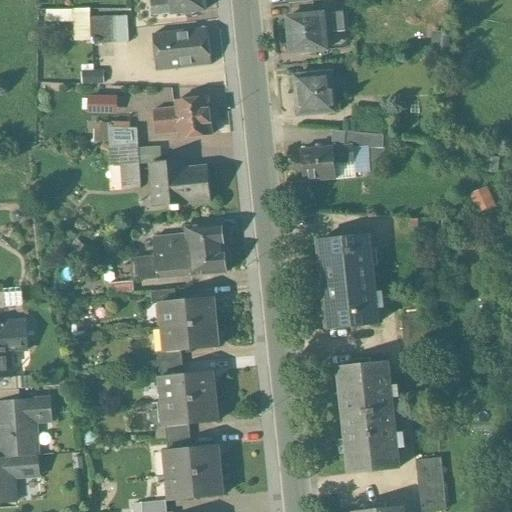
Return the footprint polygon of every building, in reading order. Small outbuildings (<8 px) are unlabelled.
[(153,0),(155,15),(205,9),(204,0),(153,0)] [(315,1),(290,4),(291,17),(316,14),(315,1)] [(291,17),(288,17),(292,53),(332,49),(331,38),(326,39),(323,16),(323,14),(316,14),(291,17)] [(343,14),(323,16),(326,39),(331,38),(345,37),(343,14)] [(114,17),(90,18),(91,43),(115,43),(114,17)] [(129,42),(128,17),(114,17),(115,43),(129,42)] [(208,28),(154,35),(158,72),(213,66),(208,28)] [(331,73),(298,76),(294,80),(295,90),(300,91),(302,114),(341,110),(340,103),(334,103),(331,73)] [(120,104),(120,95),(92,95),(92,104),(120,104)] [(209,99),(177,102),(178,109),(155,111),(158,134),(180,132),(181,138),(212,135),(209,99)] [(353,121),(345,120),(344,132),(350,132),(384,135),(386,136),(389,111),(354,108),(353,121)] [(138,130),(108,128),(109,146),(139,146),(138,130)] [(344,132),(330,130),(332,148),(353,147),(350,132),(344,132)] [(368,148),(383,148),(383,137),(384,135),(350,132),(353,147),(368,145),(368,148)] [(385,152),(395,155),(395,139),(383,137),(383,148),(385,148),(385,152)] [(354,163),(355,175),(370,174),(368,148),(368,145),(353,147),(354,163)] [(139,146),(109,146),(110,165),(121,165),(122,164),(140,163),(139,146)] [(332,148),(300,150),(302,181),(334,179),(333,164),(354,163),(353,147),(332,148)] [(383,148),(368,148),(370,174),(371,178),(385,178),(385,152),(385,148),(383,148)] [(185,161),(150,164),(155,207),(211,201),(207,167),(185,169),(185,161)] [(140,163),(122,164),(121,165),(123,189),(141,188),(140,163)] [(487,185),(468,193),(477,213),(496,204),(487,185)] [(222,224),(186,228),(187,235),(154,238),(155,255),(225,248),(222,224)] [(369,236),(318,241),(326,314),(327,329),(378,324),(369,236)] [(225,248),(155,255),(155,256),(141,257),(143,273),(157,272),(157,279),(227,272),(225,248)] [(133,281),(109,284),(110,295),(134,293),(133,281)] [(3,291),(3,293),(5,308),(22,306),(21,289),(4,290),(3,291)] [(175,290),(151,292),(153,304),(160,303),(160,302),(176,300),(175,290)] [(176,300),(160,302),(160,303),(163,328),(215,323),(212,296),(176,300)] [(427,313),(402,316),(404,341),(430,339),(427,313)] [(0,323),(0,378),(10,377),(9,351),(28,350),(26,322),(0,323)] [(215,323),(163,328),(165,350),(165,351),(182,350),(217,346),(215,323)] [(430,339),(404,341),(406,367),(432,364),(430,339)] [(182,350),(165,351),(165,350),(157,351),(159,366),(183,363),(182,350)] [(183,363),(159,366),(160,376),(184,373),(183,363)] [(388,363),(338,368),(349,474),(399,468),(388,363)] [(184,373),(160,376),(162,402),(214,397),(211,371),(184,373)] [(10,377),(0,378),(0,390),(17,389),(16,377),(10,377)] [(17,389),(0,390),(0,402),(20,401),(19,389),(17,389)] [(214,397),(162,402),(165,426),(189,424),(216,421),(214,397)] [(20,401),(0,402),(0,454),(0,458),(38,455),(36,422),(52,420),(50,399),(20,401)] [(189,424),(165,426),(166,439),(190,437),(189,424)] [(190,437),(166,439),(167,450),(192,448),(190,437)] [(167,450),(165,450),(168,476),(219,471),(216,445),(192,448),(167,450)] [(0,458),(0,502),(16,502),(15,478),(40,476),(38,455),(0,458)] [(442,458),(416,460),(419,486),(444,484),(442,458)] [(219,471),(168,476),(170,501),(221,496),(219,471)] [(444,484),(419,486),(421,511),(422,511),(447,509),(444,484)] [(166,511),(165,501),(142,503),(142,511),(166,511)]
